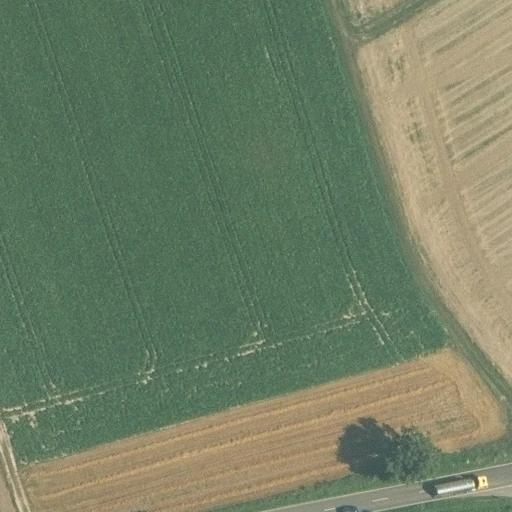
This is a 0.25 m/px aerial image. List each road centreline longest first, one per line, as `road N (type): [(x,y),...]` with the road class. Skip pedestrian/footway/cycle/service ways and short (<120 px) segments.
road 1 (track): [(332,0),(419,278),(511,400)]
road 2 (tertiary): [(321,511),(511,473)]
